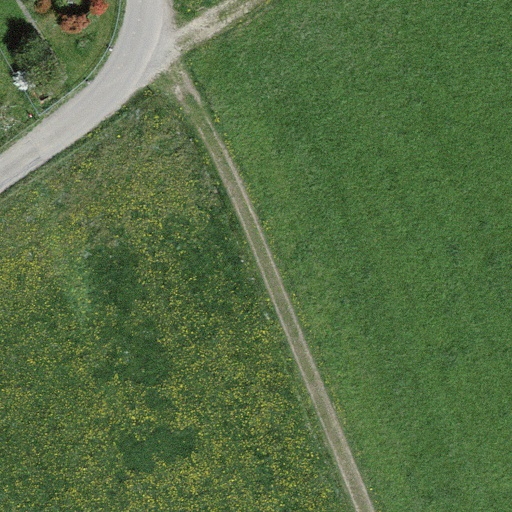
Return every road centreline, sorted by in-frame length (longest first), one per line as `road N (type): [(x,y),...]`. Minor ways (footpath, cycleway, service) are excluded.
road 1 (track): [(136,0),(248,201),(380,511)]
road 2 (unclassified): [(0,178),(94,75),(122,0)]
